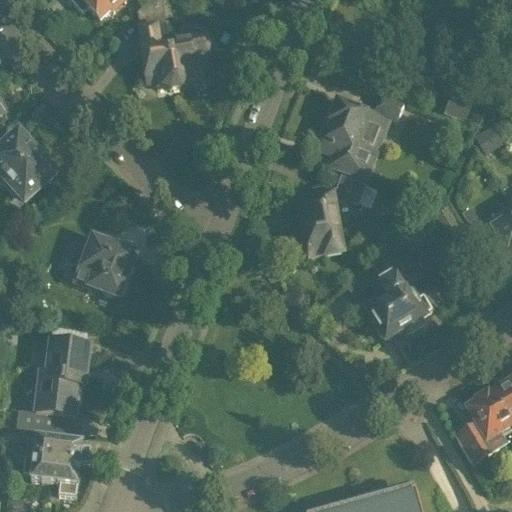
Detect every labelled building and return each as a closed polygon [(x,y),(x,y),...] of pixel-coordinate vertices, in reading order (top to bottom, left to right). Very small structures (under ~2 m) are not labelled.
[(76,0),(71,5),(81,16),(87,11),(99,24),(111,13),(113,16),(125,5),(123,3),(125,0),(76,0)] [(174,87),(168,48),(161,2),(157,0),(152,0),(137,17),(139,33),(137,33),(146,89),(154,88),(155,90),(174,87)] [(168,48),(174,87),(194,84),(194,81),(201,80),(200,74),(201,74),(199,63),(210,61),(212,53),(211,47),(204,39),(203,33),(196,35),(195,31),(181,33),(183,46),(168,48)] [(490,95),(486,108),(494,115),(505,104),(500,101),(511,83),(511,82),(502,77),(490,95)] [(464,127),(473,102),(452,95),(443,118),(464,127)] [(375,97),(374,101),(368,116),(396,127),(404,108),(375,97)] [(332,160),(329,167),(328,170),(365,185),(388,126),(336,106),(329,126),(331,126),(320,155),(332,160)] [(438,125),(434,138),(447,144),(452,129),(438,125)] [(484,158),(502,147),(492,130),(473,142),(484,158)] [(0,181),(5,187),(37,158),(18,137),(0,152),(0,181)] [(37,158),(5,187),(16,199),(8,206),(16,215),(56,179),(37,158)] [(313,198),(303,200),(297,201),(301,221),(299,222),(302,236),(299,239),(300,246),(303,247),(306,263),(320,261),(320,262),(343,258),(333,206),(346,204),(357,208),(368,212),(375,194),(341,180),(336,193),(330,194),(329,191),(312,194),(313,198)] [(448,210),(435,219),(452,247),(466,237),(448,210)] [(511,211),(511,210),(488,225),(487,223),(480,227),(476,221),(469,226),(474,234),(477,232),(480,237),(490,231),(498,243),(497,243),(506,257),(507,256),(511,263),(511,211)] [(136,260),(92,243),(75,287),(118,304),(136,260)] [(345,289),(354,301),(391,271),(382,260),(345,289)] [(420,301),(414,305),(406,291),(405,291),(396,278),(372,292),(380,306),(366,314),(384,345),(407,332),(409,336),(423,328),(420,324),(424,321),(422,318),(429,314),(420,301)] [(50,341),(83,343),(83,331),(51,329),(50,341)] [(39,377),(38,388),(79,393),(84,393),(89,352),(49,347),(45,378),(39,377)] [(79,393),(38,388),(34,417),(18,415),(16,432),(57,437),(59,421),(75,423),(79,393)] [(511,390),(495,401),(511,429),(511,390)] [(511,435),(511,429),(495,401),(490,404),(489,403),(479,409),(480,411),(474,414),(479,421),(477,422),(486,436),(477,442),(473,434),(456,444),(471,469),(506,447),(503,441),(511,435)] [(24,464),(79,471),(80,469),(88,470),(90,452),(82,451),(82,449),(35,443),(35,448),(26,447),(24,464)] [(79,471),(24,464),(22,481),(31,482),(30,486),(59,489),(58,500),(75,502),(76,492),(77,492),(79,471)] [(418,511),(414,497),(361,511),(418,511)]
